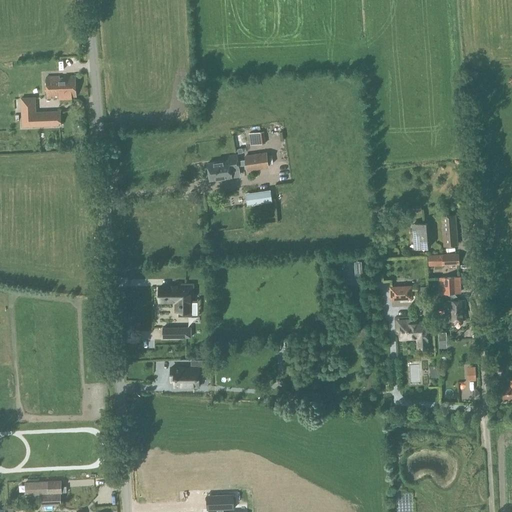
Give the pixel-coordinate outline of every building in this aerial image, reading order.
[(72,99),(72,97),(76,97),(75,76),(47,77),(48,98),(59,97),(59,99),(72,99)] [(35,99),(21,99),(22,128),(59,127),(58,112),(36,113),(35,99)] [(263,132),(249,134),(251,145),(265,144),(263,132)] [(229,160),(207,163),(210,181),(219,180),(220,181),(232,179),(231,170),(238,169),(238,167),(246,165),(247,171),(269,168),(266,153),(245,157),(245,160),(237,161),(237,156),(229,157),(229,160)] [(270,190),(246,194),(248,205),(272,202),(270,190)] [(443,216),(445,246),(458,245),(456,215),(443,216)] [(414,249),(431,248),(429,224),(412,225),(414,249)] [(430,265),(459,264),(459,254),(430,255),(430,265)] [(440,292),(460,292),(459,278),(439,278),(440,292)] [(178,287),(160,287),(160,301),(176,301),(176,310),(179,310),(179,316),(190,316),(190,310),(191,310),(191,300),(191,295),(194,295),(194,283),(178,284),(178,287)] [(390,299),(412,299),(411,286),(390,287),(390,299)] [(448,320),(466,319),(465,300),(447,301),(448,320)] [(428,347),(427,322),(399,323),(400,339),(418,338),(418,348),(428,347)] [(163,337),(190,337),(190,328),(163,328),(163,337)] [(159,355),(169,355),(169,344),(159,345),(159,355)] [(427,365),(427,376),(435,377),(435,365),(427,365)] [(171,366),(171,377),(175,377),(175,386),(199,386),(199,366),(171,366)] [(475,366),(467,367),(467,381),(476,381),(475,366)] [(125,382),(148,381),(147,368),(125,369),(125,382)] [(170,386),(170,368),(158,369),(159,386),(170,386)] [(499,400),(511,398),(511,379),(498,380),(499,400)] [(48,482),(25,483),(26,494),(48,493),(62,492),(61,481),(48,482)] [(60,493),(41,494),(41,505),(61,504),(60,493)] [(239,495),(226,496),(227,505),(241,505),(239,495)] [(177,507),(192,506),(191,496),(176,497),(177,507)]
